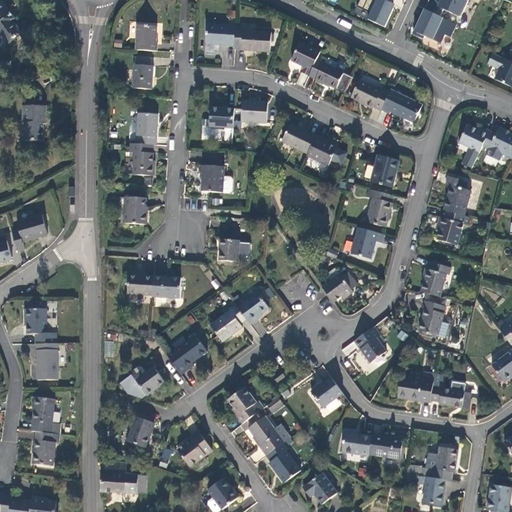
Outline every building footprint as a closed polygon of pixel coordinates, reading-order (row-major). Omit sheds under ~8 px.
[(0,0),(0,36),(6,45),(22,34),(12,21),(15,19),(0,0)] [(392,0),(360,0),(357,7),(371,14),(368,19),(385,27),(395,5),(391,3),(392,0)] [(469,0),(468,0),(429,0),(425,10),(441,17),(444,10),(461,18),(469,0)] [(235,46),(237,26),(208,24),(207,44),(235,46)] [(138,25),(137,50),(158,51),(158,43),(157,43),(158,26),(138,25)] [(272,32),(244,30),(241,30),(241,26),(237,26),(235,46),(235,48),(243,49),(243,50),(271,52),(272,32)] [(303,73),(310,76),(317,60),(321,52),(301,43),(292,61),(306,67),(303,73)] [(511,61),(501,57),(494,53),(488,65),(500,70),(495,79),(511,87),(511,61)] [(135,58),(133,89),(153,90),(154,67),(152,66),(152,59),(135,58)] [(317,60),(310,76),(316,79),(316,80),(324,84),(325,83),(336,88),(337,89),(344,73),(317,60)] [(353,77),(344,73),(337,89),(336,88),(335,90),(345,94),(353,77)] [(382,111),(382,110),(390,93),(382,89),(382,91),(360,80),(352,98),(365,104),(365,105),(373,109),(374,107),(382,111)] [(390,93),(382,110),(390,114),(391,113),(415,124),(423,105),(392,90),(390,93)] [(269,103),(243,101),(242,122),(267,124),(269,103)] [(47,124),(47,106),(22,106),(23,124),(24,124),(24,141),(44,141),(44,124),(47,124)] [(234,122),(235,109),(212,107),(210,127),(234,129),(234,122)] [(153,145),(156,145),(159,115),(139,113),(137,144),(153,145)] [(308,154),(317,136),(291,124),(283,142),(308,154)] [(482,131),(476,129),(468,125),(459,143),(480,153),(483,146),(490,131),(483,128),(482,131)] [(511,134),(499,129),(496,134),(490,131),(483,146),(490,150),(491,147),(500,152),(501,155),(500,157),(511,162),(511,160),(511,134)] [(317,136),(308,154),(307,156),(329,166),(332,160),(342,165),(348,153),(337,148),(324,141),(324,140),(317,136)] [(153,153),(153,145),(137,144),(131,143),(131,153),(135,153),(134,175),(154,176),(155,161),(153,161),(154,153),(153,153)] [(372,182),(392,188),(400,161),(379,156),(372,182)] [(368,164),(363,177),(369,179),(373,166),(368,164)] [(204,166),(202,192),(230,194),(232,192),(233,180),(231,178),(224,178),(225,167),(204,166)] [(451,186),(444,211),(447,211),(465,216),(472,191),(466,190),(468,182),(449,177),(446,184),(451,186)] [(355,185),(348,183),(346,191),(353,192),(355,185)] [(391,203),(393,196),(369,189),(367,197),(374,199),(367,222),(386,227),(393,204),(391,203)] [(147,198),(127,197),(125,224),(147,225),(148,213),(146,213),(146,207),(147,198)] [(465,216),(447,211),(445,219),(443,218),(438,240),(458,246),(464,224),(468,225),(470,218),(465,216)] [(19,230),(12,232),(18,252),(25,250),(23,243),(48,236),(42,215),(17,222),(19,230)] [(382,243),(384,235),(359,228),(352,254),(371,260),(376,242),(382,243)] [(220,261),(239,262),(240,241),(221,240),(220,261)] [(345,240),(344,251),(350,252),(352,241),(345,240)] [(0,263),(12,260),(7,242),(0,243),(0,263)] [(340,252),(330,248),(328,255),(337,259),(340,252)] [(425,281),(421,292),(428,294),(440,297),(447,275),(449,275),(451,268),(432,263),(430,270),(428,269),(425,281)] [(348,273),(343,277),(352,290),(358,286),(348,273)] [(340,274),(322,288),(325,291),(334,303),(346,295),(347,297),(354,292),(352,290),(343,277),(340,274)] [(153,296),(154,276),(144,275),(144,276),(129,275),(128,294),(153,296)] [(182,278),(154,276),(153,296),(180,298),(182,278)] [(270,308),(258,293),(244,303),(239,296),(233,301),(247,320),(251,325),(258,319),(257,318),(270,308)] [(440,297),(428,294),(424,309),(425,309),(423,317),(424,318),(420,332),(446,339),(450,324),(442,322),(446,307),(445,307),(447,299),(440,297)] [(33,304),(25,304),(25,307),(41,307),(41,299),(33,299),(33,304)] [(241,324),(247,320),(233,301),(233,300),(224,306),(228,312),(211,325),(223,342),(243,327),(241,324)] [(279,303),(279,319),(285,320),(285,314),(288,314),(288,303),(279,303)] [(35,344),(37,345),(57,344),(57,334),(48,334),(47,309),(25,309),(25,320),(27,320),(28,335),(35,335),(35,344)] [(499,328),(511,345),(511,321),(507,325),(505,323),(499,328)] [(381,335),(375,327),(360,338),(354,341),(371,363),(387,352),(377,339),(381,335)] [(401,330),(396,336),(403,341),(408,335),(401,330)] [(196,335),(168,356),(182,375),(195,366),(193,363),(208,352),(196,335)] [(105,341),(103,357),(113,357),(115,342),(105,341)] [(57,344),(37,345),(37,381),(59,381),(59,344),(57,344)] [(511,349),(492,365),(504,381),(511,374),(511,349)] [(165,382),(154,367),(146,373),(143,368),(139,367),(133,371),(133,375),(148,396),(155,391),(154,390),(165,382)] [(273,378),(277,383),(285,377),(281,372),(273,378)] [(423,378),(434,380),(435,374),(424,372),(423,378)] [(343,393),(331,377),(311,392),(323,408),(343,393)] [(398,398),(431,403),(431,400),(433,387),(434,380),(423,378),(423,379),(422,380),(401,377),(398,398)] [(237,416),(243,424),(264,409),(259,402),(257,403),(245,387),(228,400),(235,408),(240,415),(237,416)] [(433,387),(431,400),(440,402),(439,404),(469,409),(471,397),(464,396),(465,392),(439,388),(433,387)] [(279,397),(268,406),(272,412),(283,404),(279,397)] [(36,398),(32,432),(37,432),(51,434),(60,435),(61,425),(53,424),(55,400),(36,398)] [(285,406),(283,404),(272,412),(274,414),(285,406)] [(261,448),(267,456),(284,443),(285,442),(266,416),(249,429),(262,447),(261,448)] [(137,417),(128,442),(146,448),(154,423),(137,417)] [(51,434),(37,432),(34,464),(53,467),(56,442),(51,441),(51,434)] [(213,450),(199,432),(192,437),(193,439),(178,450),(190,467),(213,450)] [(343,452),(369,456),(370,455),(372,436),(346,432),(343,452)] [(373,435),(372,436),(370,455),(400,460),(403,439),(373,435)] [(284,443),(267,456),(271,462),(270,463),(285,483),(301,471),(287,451),(289,449),(284,443)] [(442,506),(446,480),(452,481),(453,472),(456,473),(459,450),(440,447),(438,455),(431,454),(429,469),(433,469),(431,478),(427,477),(426,485),(424,503),(442,506)] [(159,465),(166,468),(172,450),(164,448),(159,465)] [(260,448),(249,456),(255,463),(265,455),(260,448)] [(127,463),(102,461),(100,491),(138,493),(138,492),(139,475),(139,474),(126,473),(127,463)] [(410,466),(408,474),(407,474),(406,482),(421,484),(422,476),(420,476),(421,468),(410,466)] [(358,476),(366,477),(367,468),(359,467),(358,476)] [(426,485),(427,477),(431,478),(433,469),(429,469),(421,468),(420,476),(422,476),(421,484),(426,485)] [(323,474),(303,488),(310,497),(314,494),(322,505),(337,494),(323,474)] [(139,475),(138,492),(147,493),(147,476),(139,475)] [(239,498),(224,479),(208,491),(214,498),(209,502),(208,505),(213,511),(218,511),(222,510),(239,498)] [(499,511),(511,511),(511,487),(499,486),(495,511),(499,511)] [(10,511),(12,499),(12,496),(0,495),(0,511),(10,511)] [(56,511),(57,503),(32,500),(32,501),(12,499),(10,511),(56,511)]
